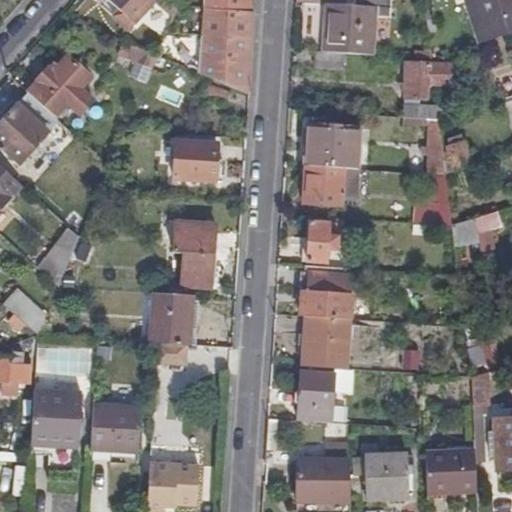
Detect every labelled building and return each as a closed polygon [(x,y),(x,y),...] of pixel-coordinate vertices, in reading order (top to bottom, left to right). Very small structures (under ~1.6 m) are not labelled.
[(139,24),(161,0),(112,0),(121,8),(113,17),(131,33),(139,24)] [(208,0),(205,75),(251,93),(253,23),(254,0),(208,0)] [(390,0),(353,0),(352,13),(324,13),(322,59),(343,60),(373,60),(375,22),(389,23),(390,0)] [(423,0),(427,36),(436,35),(431,0),(423,0)] [(511,34),(511,0),(477,0),(481,11),(469,15),(480,45),(511,34)] [(158,56),(125,43),(120,56),(137,63),(131,77),(148,83),(154,71),(160,57),(158,56)] [(480,47),(469,50),(472,59),(483,57),(480,47)] [(322,59),(314,59),(313,76),(342,77),(343,60),(322,59)] [(51,73),(30,97),(58,122),(69,109),(82,121),(96,105),(83,94),(93,83),(69,61),(55,77),(51,73)] [(450,69),(402,68),(406,101),(428,101),(427,87),(452,88),(450,69)] [(234,93),(209,84),(205,95),(229,105),(234,93)] [(58,122),(30,97),(0,130),(0,151),(21,170),(61,125),(58,122)] [(438,122),(456,116),(451,104),(438,109),(401,109),(400,122),(438,122)] [(444,178),(438,122),(400,122),(400,128),(426,129),(428,152),(422,153),(423,160),(429,160),(431,177),(433,177),(444,178)] [(307,133),(305,174),(357,175),(360,136),(307,133)] [(218,144),(176,141),(173,179),(215,181),(218,144)] [(462,143),(446,148),(453,171),(470,166),(462,143)] [(23,172),(21,170),(0,151),(0,167),(15,181),(23,172)] [(73,200),(86,210),(99,184),(71,159),(44,187),(64,207),(68,202),(70,203),(73,200)] [(0,212),(22,187),(15,181),(0,167),(0,212)] [(357,175),(305,174),(303,209),(341,211),(342,200),(355,201),(357,175)] [(449,227),(444,178),(433,177),(432,203),(413,203),(412,226),(449,227)] [(497,212),(475,219),(477,239),(479,252),(494,248),(491,231),(502,227),(497,212)] [(214,222),(174,219),(171,250),(182,251),(180,286),(210,288),(214,222)] [(475,219),(449,227),(452,247),(477,239),(475,219)] [(39,268),(58,286),(79,239),(71,231),(39,268)] [(328,232),(308,231),(305,270),(324,271),(328,232)] [(96,249),(81,244),(75,261),(90,266),(96,249)] [(304,322),(349,323),(351,299),(346,299),(347,274),(307,273),(307,278),(299,278),(299,296),(300,297),(299,322),(304,322)] [(14,287),(1,301),(37,333),(43,321),(46,314),(14,287)] [(154,292),(150,341),(157,342),(187,344),(188,344),(191,294),(154,292)] [(37,333),(48,334),(51,321),(43,321),(37,333)] [(346,374),(349,323),(304,322),(302,373),(335,374),(346,374)] [(489,330),(476,335),(488,367),(499,362),(489,330)] [(187,344),(157,342),(155,362),(186,364),(187,344)] [(97,344),(96,358),(110,359),(111,345),(97,344)] [(415,352),(400,352),(400,370),(415,370),(415,352)] [(28,358),(0,355),(0,379),(26,382),(28,358)] [(484,373),(469,377),(470,404),(480,403),(487,403),(484,373)] [(354,374),(346,374),(335,374),(334,381),(301,380),(297,427),(332,428),(334,396),(352,397),(354,374)] [(33,389),(29,447),(78,449),(80,393),(33,389)] [(480,403),(470,404),(472,450),(473,462),(483,461),(480,403)] [(140,410),(93,406),(90,450),(136,453),(140,410)] [(408,425),(418,424),(417,408),(407,409),(408,425)] [(511,418),(494,419),(494,469),(511,468),(511,418)] [(275,427),(268,427),(266,457),(273,457),(273,455),(275,427)] [(294,500),(348,499),(348,452),(325,450),(325,461),(294,461),(294,500)] [(473,462),(472,450),(422,453),(424,494),(474,491),(473,462)] [(407,458),(365,457),(363,499),(406,500),(407,458)] [(149,461),(146,509),(162,510),(163,502),(195,504),(197,464),(149,461)]
